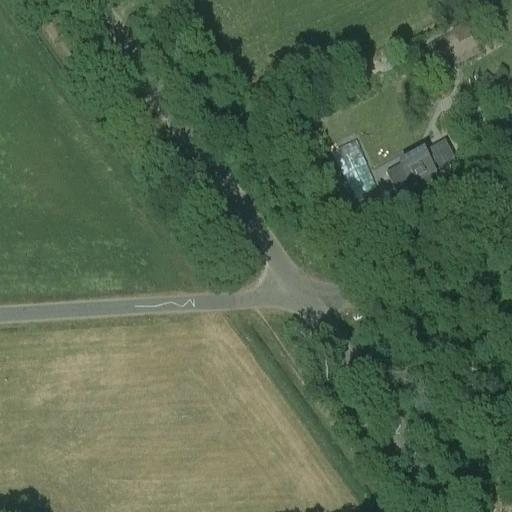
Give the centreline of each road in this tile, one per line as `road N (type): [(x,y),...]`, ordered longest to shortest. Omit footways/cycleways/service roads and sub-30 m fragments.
road 1 (unclassified): [(304,298),(91,0)]
road 2 (unclassified): [(0,315),(304,298)]
road 3 (unclassified): [(451,511),(315,313)]
road 4 (unclassified): [(315,313),(511,214)]
